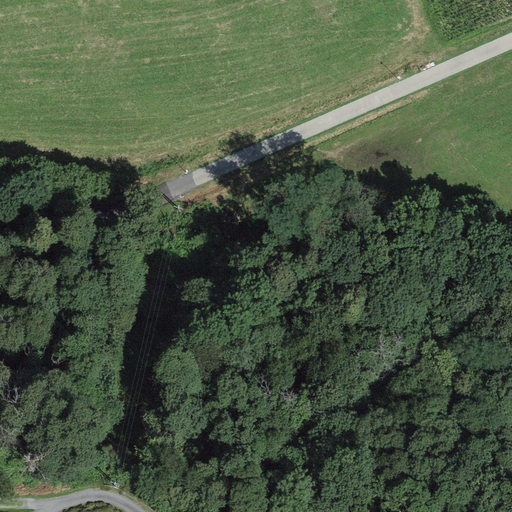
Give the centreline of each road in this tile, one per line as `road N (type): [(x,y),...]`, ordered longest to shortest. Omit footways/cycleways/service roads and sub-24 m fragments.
road 1 (unclassified): [(0,228),(152,197),(511,40)]
road 2 (track): [(0,279),(127,277),(407,350),(511,386)]
